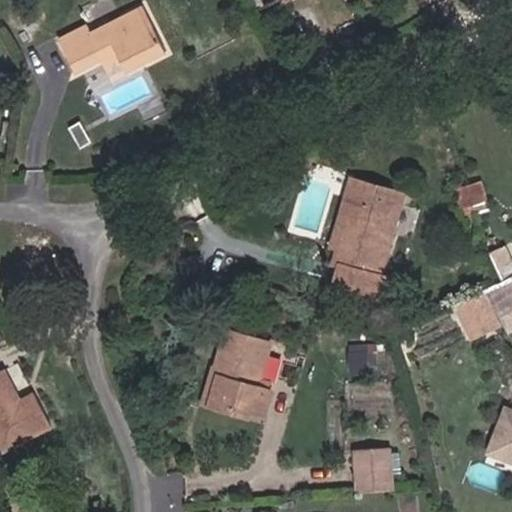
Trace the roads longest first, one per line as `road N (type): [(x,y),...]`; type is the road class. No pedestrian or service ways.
road 1 (residential): [(511,66),(141,199),(85,207)]
road 2 (residential): [(140,511),(89,292)]
